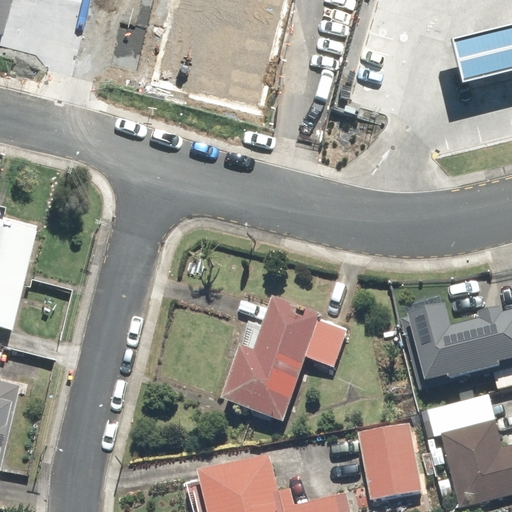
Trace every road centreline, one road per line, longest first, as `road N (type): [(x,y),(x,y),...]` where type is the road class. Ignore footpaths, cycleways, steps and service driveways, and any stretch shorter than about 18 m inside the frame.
road 1 (residential): [(156,163),(375,219),(450,223),(511,209)]
road 2 (residential): [(71,511),(156,163)]
road 3 (residential): [(0,115),(156,163)]
